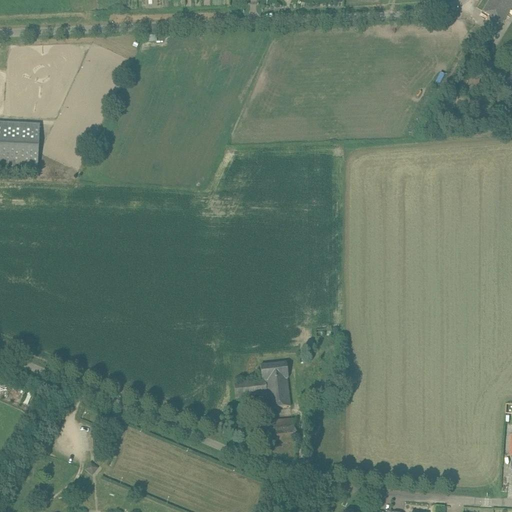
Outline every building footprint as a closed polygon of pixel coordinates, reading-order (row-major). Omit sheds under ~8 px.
[(511,0),(490,0),(483,12),(491,17),(502,24),(511,6),(511,0)] [(511,93),(511,74),(489,60),(480,74),(511,93)] [(0,167),(38,170),(38,166),(40,126),(0,123),(0,167)] [(286,363),(260,366),(262,381),(234,384),(235,399),(259,396),(261,411),(290,407),(285,365),(287,365),(286,363)] [(297,419),(276,420),(276,419),(262,421),(264,442),(300,438),(297,419)] [(90,463),(85,470),(85,471),(87,472),(89,473),(94,466),(91,463),(90,463)]
